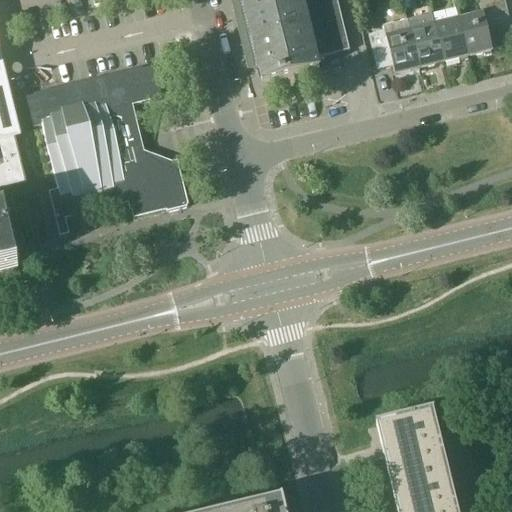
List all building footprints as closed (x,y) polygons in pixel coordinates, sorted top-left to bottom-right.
[(336,0),(241,0),(262,85),(319,71),(316,60),(350,52),(336,0)] [(481,13),(506,7),(504,0),(482,0),(478,1),(481,13)] [(486,24),(509,18),(506,7),(481,13),(482,16),(484,16),(486,24)] [(445,64),(468,58),(459,22),(447,25),(444,12),(432,15),(435,27),(445,64)] [(484,16),(482,16),(459,22),(468,58),(492,52),(488,36),(486,24),(484,16)] [(509,18),(486,24),(488,36),(511,30),(509,18)] [(420,70),(411,34),(410,34),(407,22),(383,28),(384,33),(369,37),(377,72),(393,68),(395,76),(420,70)] [(435,27),(411,34),(420,70),(445,64),(435,27)] [(59,192),(49,194),(60,239),(70,236),(65,219),(130,204),(134,221),(189,207),(178,163),(172,164),(171,163),(165,165),(144,154),(133,107),(150,103),(150,101),(162,98),(155,68),(26,100),(34,130),(44,128),(59,192)] [(0,193),(27,187),(3,86),(0,86),(0,193)] [(0,273),(18,269),(5,213),(0,214),(0,273)] [(433,413),(376,427),(376,428),(381,427),(396,488),(447,475),(432,414),(434,414),(433,413)] [(456,511),(447,475),(396,488),(401,511),(456,511)]
